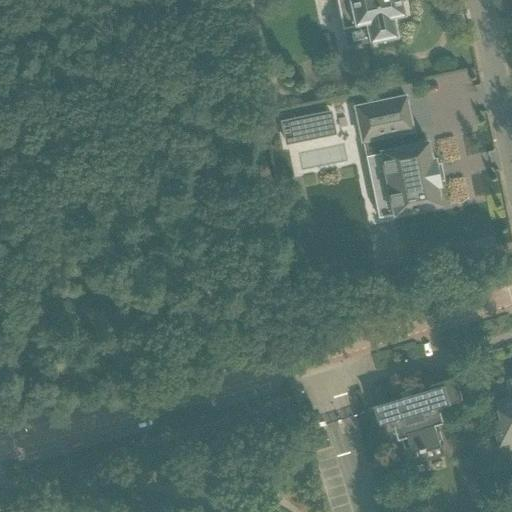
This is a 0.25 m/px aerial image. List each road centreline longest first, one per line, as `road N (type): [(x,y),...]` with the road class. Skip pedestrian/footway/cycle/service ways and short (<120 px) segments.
road 1 (unclassified): [(0,449),(511,300)]
road 2 (residential): [(511,127),(485,0)]
